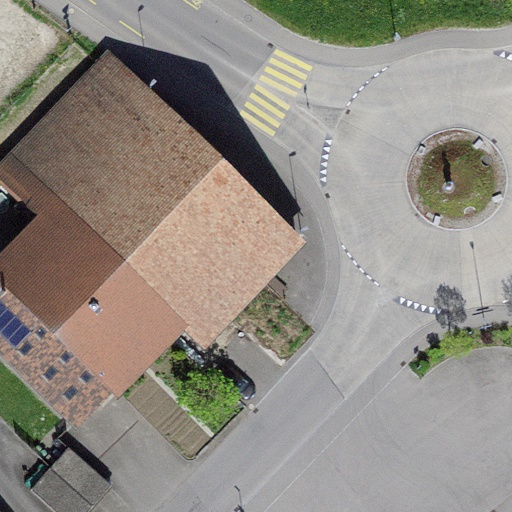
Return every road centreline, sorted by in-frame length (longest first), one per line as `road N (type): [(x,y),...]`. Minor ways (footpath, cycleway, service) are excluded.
road 1 (residential): [(400,258),(364,329),(188,511)]
road 2 (secondary): [(126,0),(266,90),(367,136)]
road 3 (secondary): [(511,106),(474,87),(424,88),(401,98),(367,136)]
road 4 (secondary): [(367,136),(358,162),(364,216),(400,258)]
